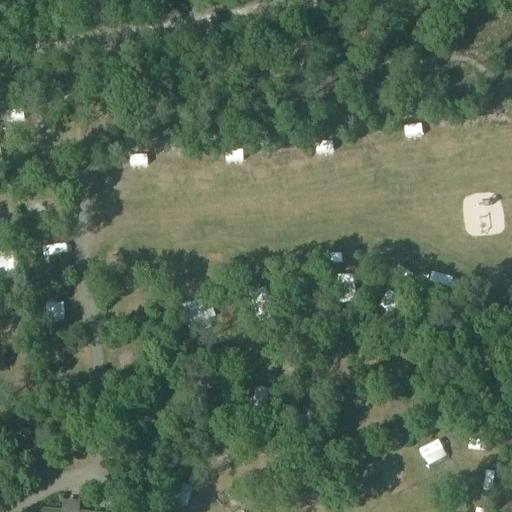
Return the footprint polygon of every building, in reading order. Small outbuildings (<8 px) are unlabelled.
[(69,289),(47,293),(51,315),(72,312),(69,289)] [(124,293),(129,314),(144,310),(139,289),(124,293)] [(56,354),(56,367),(73,366),(72,354),(56,354)] [(441,448),(423,452),(430,481),(448,476),(441,448)] [(403,472),(382,477),(386,496),(408,490),(403,472)]
